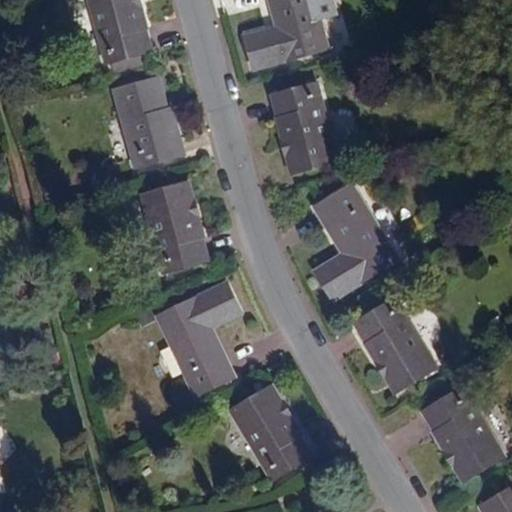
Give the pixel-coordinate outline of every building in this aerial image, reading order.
[(145,63),(142,53),(151,51),(137,0),(89,0),(106,64),(111,62),(114,72),(145,63)] [(266,0),(274,28),(244,36),(254,69),(327,51),(314,0),(266,0)] [(135,169),(173,159),(162,116),(167,114),(158,80),(141,84),(141,80),(128,83),(129,87),(114,92),(135,169)] [(272,96),(293,174),(336,163),(316,85),(272,96)] [(162,116),(173,159),(181,157),(170,113),(167,114),(162,116)] [(142,196),(163,273),(207,261),(187,185),(142,196)] [(314,210),(342,256),(316,273),(335,302),(400,262),(352,186),(314,210)] [(155,317),(194,396),(234,376),(212,329),(241,314),(226,285),(155,317)] [(357,323),(397,391),(435,368),(395,301),(357,323)] [(424,412),(466,481),(504,459),(463,388),(424,412)] [(232,412),(272,480),(311,456),(270,389),(232,412)] [(511,511),(511,489),(482,508),(484,511),(511,511)]
